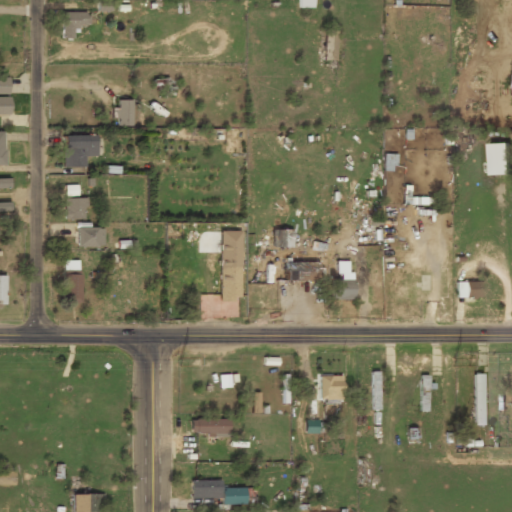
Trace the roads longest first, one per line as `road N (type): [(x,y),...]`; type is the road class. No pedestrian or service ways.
road 1 (secondary): [(0,336),(511,336)]
road 2 (residential): [(36,336),(41,0)]
road 3 (tertiary): [(150,511),(150,336)]
